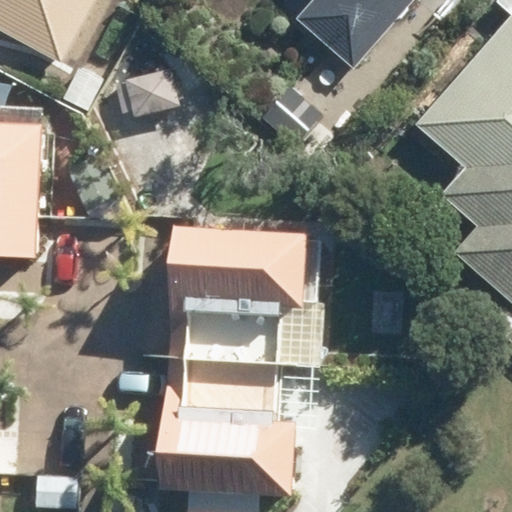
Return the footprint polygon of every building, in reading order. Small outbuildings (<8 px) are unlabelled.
[(0,0),(0,18),(72,56),(102,0),(0,0)] [(310,0),(302,10),(360,60),(411,0),(310,0)] [(511,21),(429,113),(479,158),(457,182),(492,215),(468,242),(511,282),(511,21)] [(137,66),(145,108),(186,98),(177,58),(137,66)] [(78,67),(62,99),(86,111),(103,81),(78,67)] [(0,240),(56,243),(62,99),(0,96),(0,240)] [(110,149),(91,159),(109,193),(129,183),(110,149)] [(189,212),(181,347),(314,355),(320,231),(321,221),(189,212)] [(511,315),(511,316),(496,332),(511,345),(511,344),(511,315)] [(181,347),(172,475),(307,484),(314,355),(181,347)]
